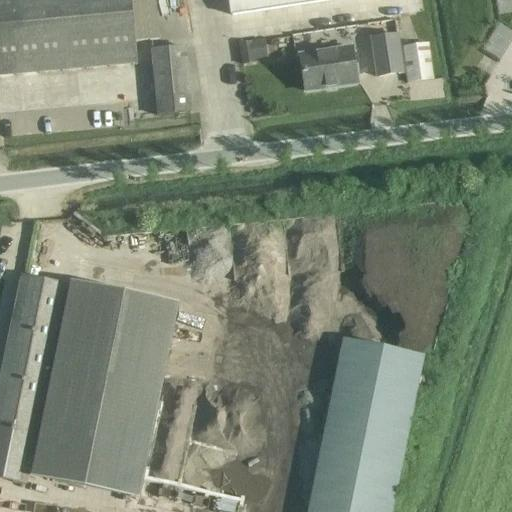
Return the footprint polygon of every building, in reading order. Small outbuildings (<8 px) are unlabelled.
[(0,0),(0,77),(137,65),(135,42),(159,40),(155,0),(0,0)] [(228,0),(231,16),(334,0),(228,0)] [(371,36),(399,33),(398,21),(370,24),(371,36)] [(370,39),(377,79),(405,75),(399,34),(370,39)] [(268,39),(241,43),(243,63),(270,59),(268,39)] [(428,44),(402,47),(407,84),(434,80),(428,44)] [(187,47),(151,50),(156,117),(192,113),(187,47)] [(305,92),(357,84),(352,48),(300,56),(305,92)] [(68,286),(20,275),(0,374),(0,480),(27,485),(68,286)] [(139,496),(178,307),(178,306),(70,284),(30,478),(138,501),(139,496)] [(393,511),(425,356),(342,339),(306,511),(393,511)]
